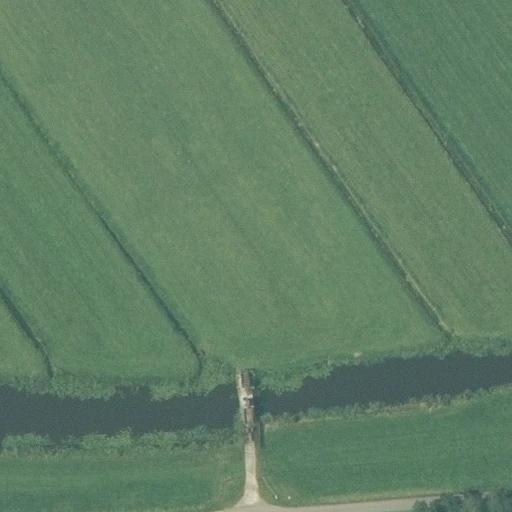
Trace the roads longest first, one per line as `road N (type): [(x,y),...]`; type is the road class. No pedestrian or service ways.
road 1 (track): [(252,511),(242,373),(303,339),(511,330)]
road 2 (unclassified): [(331,511),(511,496)]
